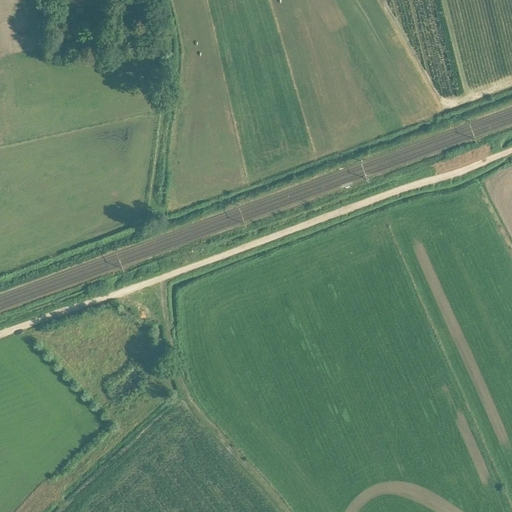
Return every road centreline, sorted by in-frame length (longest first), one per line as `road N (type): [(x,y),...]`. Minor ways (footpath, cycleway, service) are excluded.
road 1 (track): [(511,153),(161,280)]
road 2 (track): [(287,511),(194,405),(161,280)]
road 3 (track): [(161,280),(0,338)]
